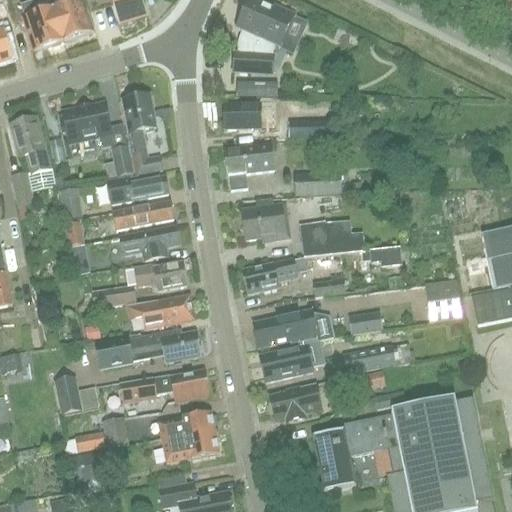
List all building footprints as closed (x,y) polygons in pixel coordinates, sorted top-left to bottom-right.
[(31,17),(22,20),(34,54),(50,49),(53,50),(60,48),(62,45),(64,44),(49,0),(44,0),(27,6),(31,17)] [(79,0),(49,0),(64,44),(66,43),(69,45),(76,43),(78,39),(93,35),(95,35),(83,0),(81,0),(82,0),(80,1),(79,0)] [(141,0),(130,0),(113,5),(118,22),(145,13),(141,0)] [(250,2),(249,5),(245,5),(242,12),(244,15),(237,30),(243,33),(242,35),(240,37),(239,40),(238,44),(238,47),(238,50),(238,53),(238,56),(234,56),(233,74),(272,76),(273,58),(271,58),(276,47),(279,49),(293,18),(275,9),(273,13),(250,2)] [(4,31),(0,31),(0,64),(13,60),(4,31)] [(242,88),(242,97),(278,98),(278,88),(242,88)] [(127,136),(136,178),(138,178),(163,173),(160,158),(149,161),(143,132),(145,132),(146,134),(153,133),(153,130),(156,130),(149,97),(122,102),(129,135),(127,136)] [(79,111),(63,115),(63,119),(59,119),(63,135),(67,134),(69,146),(99,140),(101,151),(113,149),(104,106),(90,109),(90,108),(79,110),(79,111)] [(370,122),(388,122),(388,106),(370,106),(370,122)] [(225,131),(261,131),(260,107),(224,107),(225,131)] [(11,179),(17,210),(34,207),(31,194),(55,189),(52,171),(51,171),(36,120),(10,128),(20,160),(26,158),(31,175),(11,179)] [(228,178),(230,194),(248,192),(246,176),(274,173),(271,146),(225,151),(228,178)] [(191,148),(177,152),(181,164),(194,160),(191,148)] [(105,167),(108,181),(133,175),(128,150),(112,153),(114,165),(105,167)] [(296,199),(342,197),(341,175),(295,177),(296,199)] [(138,178),(136,178),(106,185),(111,207),(126,204),(126,205),(168,196),(165,180),(140,185),(138,178)] [(94,194),(84,196),(86,212),(96,210),(94,194)] [(82,220),(79,200),(62,202),(64,223),(82,220)] [(257,211),(241,213),(246,243),(273,239),(274,244),(290,241),(285,206),(273,208),(272,201),(256,204),(257,211)] [(118,233),(132,230),(173,222),(169,205),(115,216),(118,233)] [(324,224),(301,227),(305,259),(364,254),(362,235),(350,236),(349,224),(324,225),(324,224)] [(84,246),(80,225),(65,227),(69,249),(84,246)] [(511,229),(481,236),(493,295),(471,299),(477,328),(511,320),(511,229)] [(176,230),(142,236),(118,240),(122,258),(145,254),(147,263),(167,259),(165,250),(179,247),(176,230)] [(71,250),(74,262),(89,259),(87,247),(71,250)] [(381,265),(381,270),(402,268),(400,250),(370,253),(371,266),(381,265)] [(343,273),(368,269),(366,257),(341,261),(343,273)] [(87,261),(88,270),(112,269),(112,260),(87,261)] [(280,290),(279,286),(298,281),(297,276),(307,273),(304,260),(293,263),(293,261),(242,273),(247,297),(280,290)] [(153,266),(125,272),(128,287),(136,286),(137,290),(151,288),(152,295),(186,288),(182,264),(154,270),(153,266)] [(310,268),(311,277),(341,275),(340,266),(310,268)] [(0,309),(14,307),(7,274),(0,275),(0,309)] [(315,301),(346,296),(343,277),(330,279),(331,285),(313,287),(315,301)] [(457,284),(425,288),(429,326),(462,322),(457,284)] [(93,312),(136,304),(134,288),(90,295),(93,312)] [(144,331),(162,328),(193,322),(189,299),(126,311),(129,324),(142,322),(144,331)] [(324,306),(326,316),(346,313),(344,303),(324,306)] [(311,313),(253,326),(259,351),(290,344),(290,347),(317,341),(311,313)] [(380,315),(349,320),(352,337),(383,332),(380,315)] [(98,328),(85,330),(87,343),(100,341),(98,328)] [(180,333),(148,339),(127,343),(127,341),(93,347),(99,375),(133,368),(133,365),(165,358),(166,365),(200,359),(195,334),(181,337),(180,333)] [(49,338),(45,339),(47,350),(59,348),(58,344),(49,338)] [(346,378),(395,368),(391,348),(342,358),(346,378)] [(312,373),(306,349),(260,359),(266,384),(312,373)] [(308,354),(315,375),(326,372),(319,350),(308,354)] [(16,357),(0,359),(0,376),(18,374),(16,357)] [(203,375),(172,381),(171,378),(119,387),(122,407),(157,401),(157,398),(174,395),(176,404),(208,398),(203,375)] [(386,390),(382,375),(348,382),(351,398),(386,390)] [(81,414),(76,381),(56,384),(61,417),(81,414)] [(270,400),(275,422),(285,420),(286,425),(306,421),(305,415),(321,412),(315,386),(285,393),(286,396),(270,400)] [(399,449),(388,452),(393,477),(386,478),(392,511),(477,511),(476,504),(493,501),(473,400),(455,404),(455,400),(391,413),(392,417),(399,449)] [(190,435),(215,431),(211,414),(182,419),(182,421),(158,425),(161,441),(190,435)] [(344,432),(313,439),(324,495),(356,489),(350,459),(399,449),(392,417),(343,427),(344,432)] [(108,452),(111,452),(130,448),(124,420),(102,424),(108,452)] [(215,431),(190,435),(161,441),(165,466),(219,456),(215,431)] [(74,441),(77,456),(106,450),(103,435),(74,441)] [(111,452),(108,452),(79,458),(84,484),(116,478),(111,452)] [(179,511),(230,511),(229,505),(231,502),(231,500),(228,498),(227,494),(195,501),(192,486),(158,492),(162,511),(178,508),(179,511)] [(89,495),(78,498),(80,511),(87,511),(92,511),(89,495)] [(74,511),(72,501),(59,504),(60,511),(74,511)]
